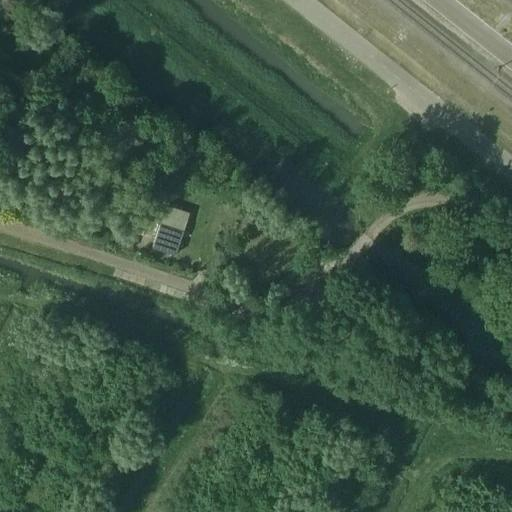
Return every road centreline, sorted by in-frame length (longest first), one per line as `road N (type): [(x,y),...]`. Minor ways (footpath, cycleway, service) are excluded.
road 1 (track): [(143,511),(228,372),(373,410),(392,424),(392,450),(355,511)]
road 2 (track): [(0,374),(41,305),(61,301),(199,358),(106,511)]
road 3 (track): [(399,511),(421,474),(444,456),(480,451),(511,459)]
